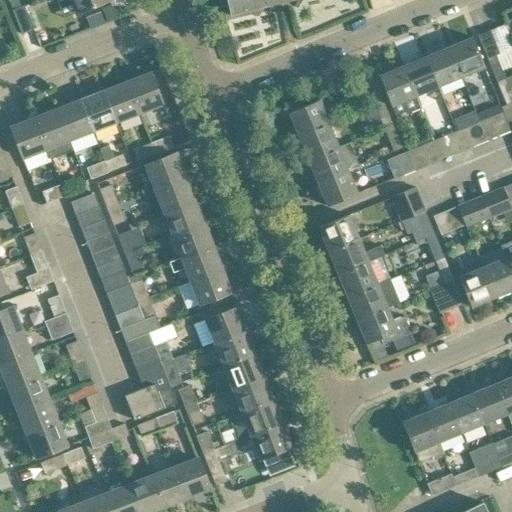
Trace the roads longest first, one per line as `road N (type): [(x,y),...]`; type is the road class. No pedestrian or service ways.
road 1 (residential): [(213,96),(330,402)]
road 2 (residential): [(448,0),(213,96)]
road 3 (residential): [(330,402),(511,327)]
road 4 (residential): [(0,84),(181,15)]
